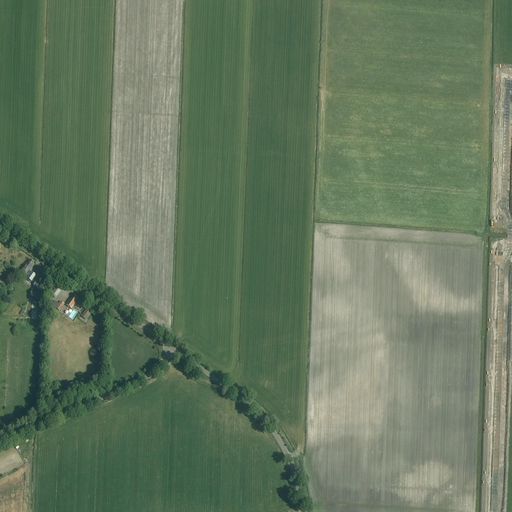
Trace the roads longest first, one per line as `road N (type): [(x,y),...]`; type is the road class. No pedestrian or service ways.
road 1 (unclassified): [(301,511),(273,430),(171,347)]
road 2 (unclassified): [(171,347),(0,227)]
road 3 (unclassified): [(0,443),(148,376),(171,347)]
